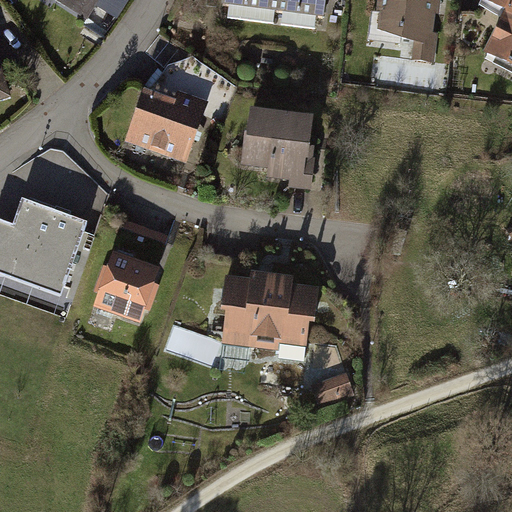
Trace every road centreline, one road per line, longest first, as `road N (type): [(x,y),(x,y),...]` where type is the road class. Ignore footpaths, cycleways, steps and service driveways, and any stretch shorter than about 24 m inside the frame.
road 1 (residential): [(58,115),(106,172),(132,188),(199,211),(356,238)]
road 2 (track): [(184,511),(275,453),(366,416)]
road 3 (track): [(366,416),(511,363)]
road 4 (residential): [(58,115),(156,0)]
